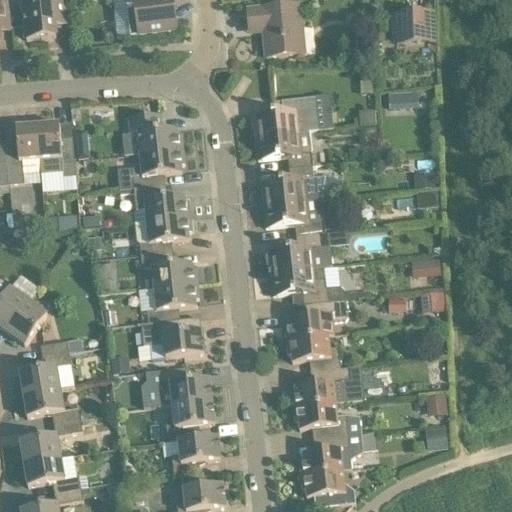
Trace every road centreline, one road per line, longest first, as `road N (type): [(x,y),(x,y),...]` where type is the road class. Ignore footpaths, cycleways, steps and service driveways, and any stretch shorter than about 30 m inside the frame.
road 1 (residential): [(262,511),(222,126),(192,85)]
road 2 (residential): [(0,96),(192,85)]
road 3 (residential): [(511,450),(421,480),(370,511)]
